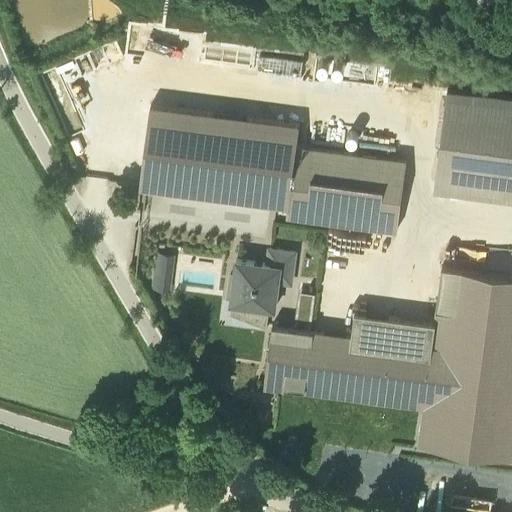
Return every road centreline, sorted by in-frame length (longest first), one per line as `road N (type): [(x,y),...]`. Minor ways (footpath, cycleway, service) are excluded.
road 1 (unclassified): [(178,385),(0,66)]
road 2 (unclassified): [(178,385),(97,440),(0,417)]
road 3 (unclassified): [(312,511),(265,484),(178,385)]
